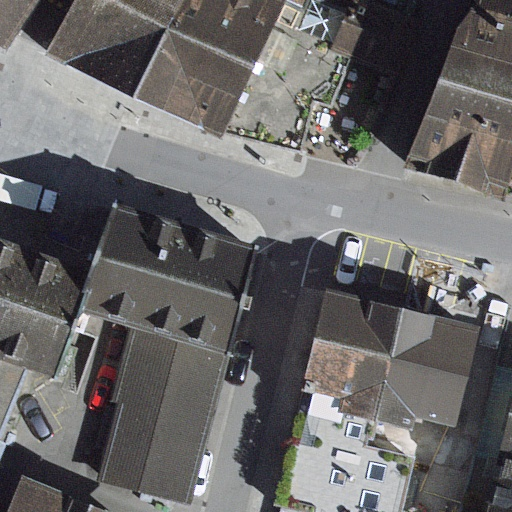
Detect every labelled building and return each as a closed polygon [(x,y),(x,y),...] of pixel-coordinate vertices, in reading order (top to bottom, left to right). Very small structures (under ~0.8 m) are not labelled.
[(0,0),(0,50),(5,54),(39,0),(0,0)] [(74,0),(42,60),(220,144),(226,132),(302,152),(315,105),(332,109),(351,63),(397,77),(417,24),(358,0),(351,0),(346,15),(322,6),(311,0),(74,0)] [(511,0),(472,0),(470,12),(511,24),(511,0)] [(511,24),(470,12),(401,174),(502,204),(504,196),(511,197),(511,24)] [(89,275),(76,317),(129,332),(229,358),(257,251),(110,209),(89,275)] [(89,275),(0,243),(0,365),(27,374),(55,385),(76,317),(89,275)] [(478,331),(326,294),(301,394),(339,403),(335,417),(406,434),(411,435),(414,422),(454,431),(478,331)] [(229,358),(129,332),(110,404),(117,405),(96,484),(189,509),(229,358)] [(0,444),(27,374),(0,365),(0,444)] [(511,511),(511,391),(482,511),(511,511)] [(339,403),(301,394),(276,509),(290,511),(402,511),(413,460),(400,457),(406,434),(335,417),(339,403)] [(101,511),(20,479),(6,511),(101,511)]
